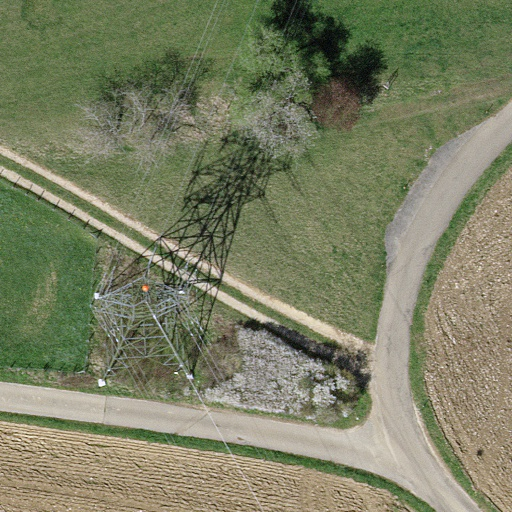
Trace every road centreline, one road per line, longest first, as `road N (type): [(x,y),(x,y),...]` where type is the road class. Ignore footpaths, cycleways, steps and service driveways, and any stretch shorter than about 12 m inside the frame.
road 1 (track): [(0,164),(389,386)]
road 2 (track): [(0,401),(411,459)]
